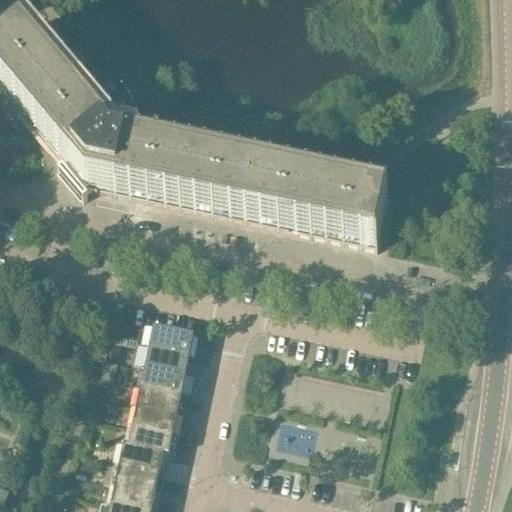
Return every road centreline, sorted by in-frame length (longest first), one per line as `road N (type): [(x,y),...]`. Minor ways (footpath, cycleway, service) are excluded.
road 1 (residential): [(420,303),(68,227)]
road 2 (residential): [(237,309),(53,271),(68,227)]
road 3 (residential): [(420,303),(412,344),(237,309)]
road 4 (tertiary): [(501,318),(511,114)]
road 5 (residential): [(201,501),(237,309)]
road 6 (tertiary): [(473,511),(501,318)]
